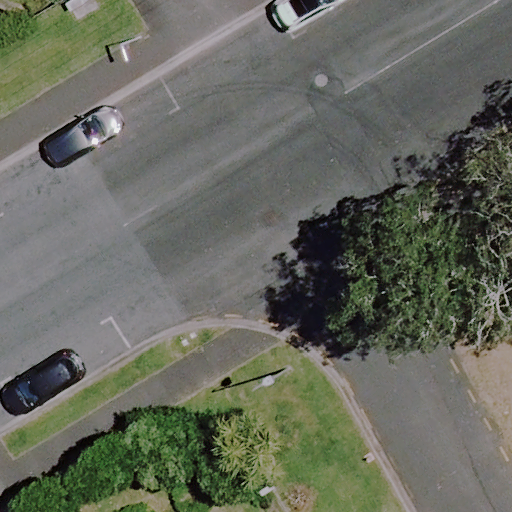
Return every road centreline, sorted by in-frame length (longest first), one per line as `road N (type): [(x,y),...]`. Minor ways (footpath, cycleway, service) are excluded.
road 1 (residential): [(244,153),(479,511)]
road 2 (residential): [(244,153),(501,0)]
road 3 (residential): [(0,301),(244,153)]
